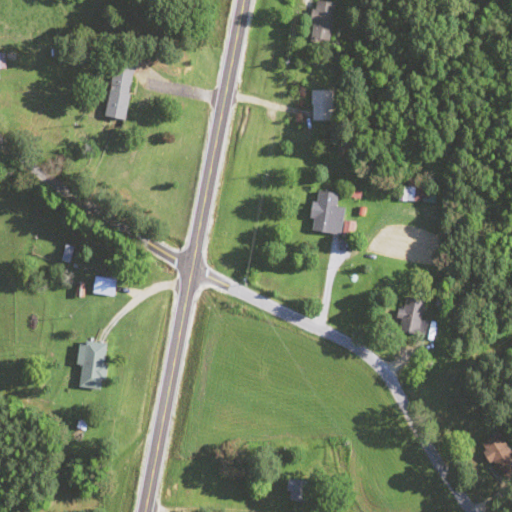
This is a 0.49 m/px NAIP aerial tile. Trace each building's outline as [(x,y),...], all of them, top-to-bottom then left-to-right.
[(309,41),(329,43),(332,4),(312,2),(309,41)] [(103,117),(123,122),(137,59),(116,55),(103,117)] [(332,93),(310,93),(310,122),(332,122),(332,93)] [(406,203),(433,203),(433,191),(422,191),(422,182),(406,182),(406,203)] [(338,237),(343,210),(334,208),(336,196),(314,192),(307,232),(338,237)] [(92,294),(112,298),(115,282),(94,279),(92,294)] [(398,336),(423,338),(425,323),(420,323),(422,302),(401,300),(398,336)] [(77,389),(101,391),(104,345),(80,343),(77,389)] [(483,442),(493,481),(511,476),(511,465),(504,436),(483,442)] [(306,505),(309,484),(288,481),(285,502),(306,505)]
